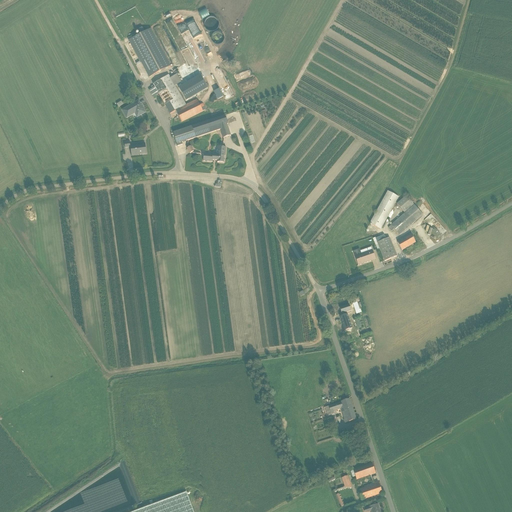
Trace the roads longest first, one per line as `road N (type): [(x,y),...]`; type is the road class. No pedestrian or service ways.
road 1 (unclassified): [(393,511),(317,291)]
road 2 (unclassified): [(317,291),(422,252),(511,203)]
road 3 (track): [(343,0),(251,158),(255,188)]
road 4 (unclassified): [(317,291),(255,188),(177,173)]
road 5 (unclassified): [(177,173),(35,185),(0,202)]
road 6 (unclassified): [(177,173),(168,133),(118,41)]
